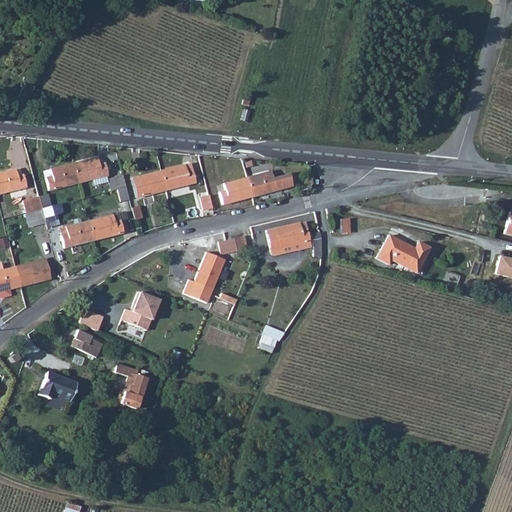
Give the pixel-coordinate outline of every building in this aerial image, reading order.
[(25,83),(19,96),(29,100),(35,86),(25,83)] [(246,110),(255,111),(258,99),(249,97),(246,110)] [(243,110),(241,120),(247,121),(249,111),(243,110)] [(96,157),(72,163),(77,183),(107,175),(104,163),(98,164),(96,157)] [(77,183),(72,163),(49,169),(51,177),(45,178),(48,191),(77,183)] [(184,164),(160,170),(166,190),(195,183),(192,170),(186,172),(184,164)] [(14,169),(0,172),(0,193),(26,187),(23,175),(17,177),(14,169)] [(139,184),(133,186),(136,198),(166,190),(160,170),(137,176),(139,184)] [(270,171),(246,177),(251,197),(281,189),(280,186),(277,177),(272,178),(270,171)] [(288,174),(281,176),(283,185),(290,183),(288,174)] [(124,175),(115,177),(118,189),(127,187),(124,175)] [(137,176),(131,178),(133,186),(139,184),(137,176)] [(251,197),(246,177),(222,183),(224,191),(218,192),(221,205),(251,197)] [(127,187),(118,189),(122,202),(130,199),(127,187)] [(211,208),(208,195),(199,197),(202,210),(211,208)] [(38,197),(29,199),(32,211),(42,209),(38,197)] [(139,207),(132,208),(135,220),(142,218),(139,207)] [(42,209),(32,211),(36,224),(45,221),(42,209)] [(124,212),(111,215),(113,222),(119,221),(126,219),(124,212)] [(111,215),(87,221),(93,240),(122,233),(119,221),(113,222),(111,215)] [(511,219),(506,218),(503,234),(511,236),(511,219)] [(93,240),(87,221),(65,227),(66,234),(60,236),(64,248),(93,240)] [(309,242),(307,236),(304,223),(265,232),(270,251),(309,242)] [(347,227),(338,225),(339,235),(348,234),(347,227)] [(319,233),(307,236),(309,242),(312,241),(313,257),(321,257),(321,238),(319,233)] [(388,236),(376,259),(389,265),(391,261),(416,274),(429,248),(417,242),(413,249),(388,236)] [(243,237),(233,239),(236,252),(246,249),(243,237)] [(236,252),(233,239),(219,242),(221,254),(236,252)] [(205,306),(211,292),(223,262),(203,254),(190,284),(187,282),(181,296),(205,306)] [(511,257),(499,256),(495,274),(511,278),(511,257)] [(38,261),(15,267),(20,286),(50,278),(46,266),(40,268),(38,261)] [(0,297),(10,295),(8,289),(20,286),(15,267),(1,270),(0,264),(0,297)] [(123,311),(118,323),(144,333),(155,303),(135,294),(127,313),(123,311)] [(217,300),(232,307),(234,302),(219,296),(217,300)] [(76,321),(75,322),(94,332),(100,319),(81,309),(81,311),(82,312),(77,321),(76,321)] [(266,325),(258,347),(274,354),(283,331),(266,325)] [(77,332),(68,347),(93,360),(100,346),(89,341),(90,338),(77,332)] [(120,371),(117,379),(131,383),(127,398),(124,397),(120,408),(139,414),(148,384),(139,381),(140,377),(120,371)] [(45,373),(36,394),(47,399),(49,395),(68,403),(75,386),(45,373)] [(80,511),(82,506),(68,502),(64,511),(80,511)]
